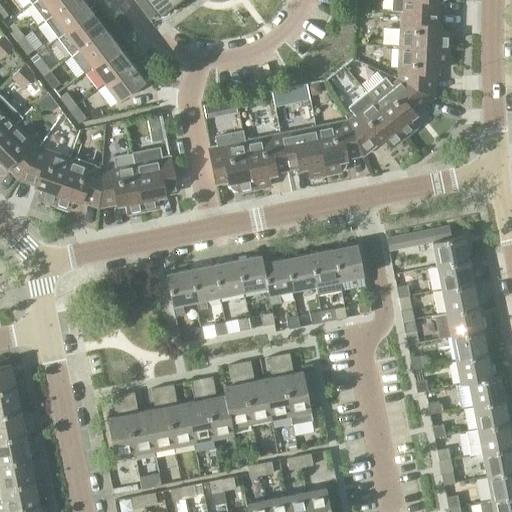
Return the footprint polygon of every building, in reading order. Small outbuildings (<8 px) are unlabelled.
[(34,0),(31,3),(44,20),(70,0),(34,0)] [(83,0),(70,0),(44,20),(57,37),(92,11),(83,0)] [(147,0),(158,14),(177,0),(147,0)] [(392,0),(392,10),(402,10),(402,9),(439,11),(439,0),(392,0)] [(402,9),(402,10),(400,45),(448,47),(449,32),(438,31),(439,11),(402,9)] [(92,11),(57,37),(71,55),(78,49),(105,28),(92,11)] [(6,29),(16,42),(23,36),(13,24),(6,29)] [(83,72),(91,66),(118,45),(105,28),(78,49),(71,55),(83,72)] [(2,35),(0,36),(0,59),(13,46),(2,35)] [(23,36),(16,42),(26,55),(33,49),(23,36)] [(118,45),(91,66),(104,83),(131,63),(118,45)] [(448,47),(400,45),(399,78),(429,92),(430,70),(437,70),(437,62),(448,63),(448,47)] [(32,63),(42,76),(49,71),(39,58),(32,63)] [(131,63),(104,83),(118,101),(144,80),(131,63)] [(10,78),(21,89),(35,75),(23,64),(10,78)] [(49,71),(42,76),(52,89),(59,84),(49,71)] [(386,80),(369,94),(404,136),(417,126),(410,117),(416,112),(411,107),(429,92),(399,78),(390,86),(386,80)] [(311,86),(312,96),(319,95),(322,91),(321,85),(311,86)] [(59,97),(69,110),(76,105),(66,92),(59,97)] [(0,137),(15,123),(15,124),(22,116),(0,94),(0,137)] [(404,136),(369,94),(349,110),(353,115),(348,120),(365,154),(385,138),(392,146),(404,136)] [(235,102),(207,107),(209,122),(238,116),(235,102)] [(85,117),(76,105),(69,110),(79,122),(85,117)] [(325,173),(341,170),(342,169),(344,168),(345,167),(346,165),(346,164),(347,162),(347,161),(347,159),(363,155),(365,154),(348,120),(316,126),(325,173)] [(17,180),(38,146),(15,124),(15,123),(0,137),(0,167),(4,170),(4,169),(17,180)] [(288,171),(308,167),(310,176),(325,173),(316,126),(280,133),(288,171)] [(280,133),(245,140),(254,187),(270,184),(268,175),(288,171),(280,133)] [(254,187),(245,140),(209,147),(216,185),(229,183),(229,184),(231,187),(233,189),(236,190),(238,190),(254,187)] [(70,157),(38,146),(17,180),(33,186),(32,188),(41,191),(39,198),(54,203),(70,157)] [(161,146),(131,152),(143,209),(159,206),(157,197),(177,193),(169,155),(163,156),(161,146)] [(127,213),(143,209),(131,152),(113,156),(115,166),(101,168),(98,209),(126,204),(127,213)] [(97,209),(98,209),(101,168),(70,157),(54,203),(69,208),(72,200),(97,209)] [(433,240),(438,264),(469,257),(465,234),(453,236),(451,225),(388,237),(390,249),(433,240)] [(358,243),(333,248),(339,279),(364,274),(358,243)] [(333,248),(310,252),(316,284),(339,279),(333,248)] [(310,252),(286,257),(292,289),(316,284),(310,252)] [(263,253),(237,258),(243,290),(267,286),(268,285),(264,262),(263,253)] [(290,289),(292,289),(286,257),(264,262),(268,285),(267,286),(271,304),(279,302),(279,299),(291,297),(290,289)] [(474,282),(469,257),(438,264),(443,288),(474,282)] [(219,295),(243,290),(237,258),(213,263),(219,295)] [(189,268),(195,300),(196,307),(206,305),(204,298),(219,295),(213,263),(189,268)] [(166,272),(175,315),(185,313),(183,302),(195,300),(189,268),(166,272)] [(443,288),(447,312),(479,306),(474,282),(443,288)] [(407,284),(396,287),(398,297),(409,295),(407,284)] [(358,304),(360,314),(371,312),(369,302),(358,304)] [(333,309),(336,319),(346,317),(344,306),(333,309)] [(479,306),(447,312),(433,315),(438,338),(452,335),(483,329),(479,306)] [(412,308),(401,310),(403,320),(414,318),(412,308)] [(321,311),(323,322),(334,319),(332,309),(321,311)] [(310,313),(313,324),(323,322),(321,311),(310,313)] [(263,325),(274,323),(272,312),(261,315),(263,325)] [(289,329),(300,326),(297,316),(287,318),(289,329)] [(239,330),(250,328),(248,317),(237,319),(239,330)] [(406,334),(413,332),(410,320),(403,321),(406,334)] [(214,324),(216,335),(227,333),(224,322),(214,324)] [(190,329),(192,340),(203,337),(200,327),(190,329)] [(483,329),(452,335),(456,359),(488,353),(483,329)] [(416,331),(406,334),(408,344),(418,342),(416,331)] [(290,352),(278,354),(290,414),(311,410),(306,385),(315,383),(312,368),(294,372),(290,352)] [(461,383),(469,382),(469,381),(492,376),(488,353),(456,359),(461,383)] [(263,378),(271,418),(290,414),(278,354),(268,356),(272,376),(263,378)] [(421,355),(410,357),(412,368),(423,366),(421,355)] [(250,360),(239,362),(251,422),(271,418),(263,378),(254,380),(250,360)] [(0,390),(15,387),(10,362),(0,364),(0,390)] [(232,426),(251,422),(239,362),(229,364),(233,384),(223,386),(225,394),(232,426)] [(469,381),(469,382),(473,405),(504,399),(500,374),(492,376),(469,381)] [(234,434),(232,426),(225,394),(217,395),(213,375),(202,378),(214,438),(234,434)] [(195,400),(186,401),(195,442),(214,438),(202,378),(191,380),(195,400)] [(417,391),(425,390),(428,389),(426,379),(415,381),(417,391)] [(173,383),(163,385),(175,446),(195,442),(186,401),(178,403),(173,383)] [(156,450),(175,446),(163,385),(152,388),(156,407),(147,409),(156,450)] [(0,414),(19,411),(15,387),(0,390),(0,414)] [(135,391),(123,393),(135,454),(156,450),(147,409),(139,411),(135,391)] [(115,458),(135,454),(123,393),(112,395),(116,416),(107,418),(115,458)] [(509,423),(504,399),(473,405),(478,429),(509,423)] [(428,403),(430,414),(440,412),(438,401),(428,403)] [(0,438),(24,434),(19,411),(0,414),(0,438)] [(478,429),(483,453),(511,446),(511,437),(509,423),(478,429)] [(443,425),(433,427),(435,437),(445,435),(443,425)] [(0,462),(29,457),(24,434),(0,438),(0,462)] [(511,470),(511,446),(483,453),(487,475),(511,470)] [(437,450),(439,461),(450,459),(448,448),(437,450)] [(298,455),(301,467),(312,465),(310,453),(298,455)] [(301,467),(298,455),(287,458),(289,469),(301,467)] [(0,462),(0,487),(33,481),(29,457),(0,462)] [(270,461),(258,464),(261,475),(272,473),(270,461)] [(249,478),(261,475),(258,464),(247,466),(249,478)] [(511,470),(487,475),(492,498),(511,494),(511,470)] [(452,471),(441,473),(444,484),(454,482),(452,471)] [(232,477),(220,479),(223,491),(234,489),(232,477)] [(223,491),(220,479),(208,481),(211,494),(223,491)] [(0,511),(38,504),(33,481),(0,487),(0,511)] [(193,485),(181,487),(183,499),(195,497),(193,485)] [(332,511),(327,486),(307,490),(311,511),(332,511)] [(183,499),(181,487),(169,489),(171,501),(183,499)] [(311,511),(307,490),(287,494),(290,511),(311,511)] [(143,494),(145,506),(157,504),(155,492),(143,494)] [(145,506),(143,494),(131,497),(134,508),(145,506)] [(290,511),(287,494),(268,498),(270,511),(290,511)] [(511,511),(511,494),(492,498),(492,499),(480,501),(481,511),(511,511)] [(446,497),(448,507),(459,505),(457,495),(446,497)] [(270,511),(268,498),(249,501),(250,510),(250,511),(270,511)]
